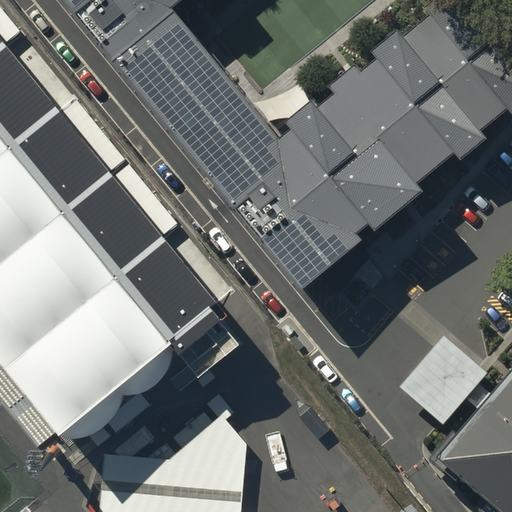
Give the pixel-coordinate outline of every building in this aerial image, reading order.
[(79,0),(299,272),(361,225),(356,218),(368,209),(373,215),(420,174),(417,171),(454,142),(459,148),(485,125),(481,122),(507,102),(511,106),(511,55),(462,0),(424,0),(429,7),(404,25),(395,16),(368,39),(374,47),(358,59),(353,53),(328,74),(333,81),(318,93),(309,83),(285,104),(290,111),(276,123),(178,0),(79,0)] [(336,0),(333,10),(379,25),(387,0),(336,0)] [(244,345),(0,47),(0,374),(83,476),(244,345)] [(443,337),(398,388),(442,426),(486,375),(443,337)] [(511,511),(511,372),(435,465),(489,511),(511,511)] [(247,511),(252,452),(228,422),(172,467),(111,461),(105,511),(247,511)]
